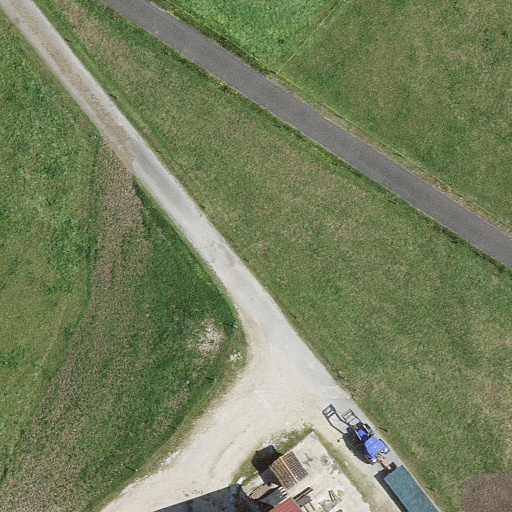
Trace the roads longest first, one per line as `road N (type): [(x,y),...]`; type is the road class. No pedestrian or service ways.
road 1 (track): [(428,511),(15,0)]
road 2 (track): [(511,250),(132,0)]
